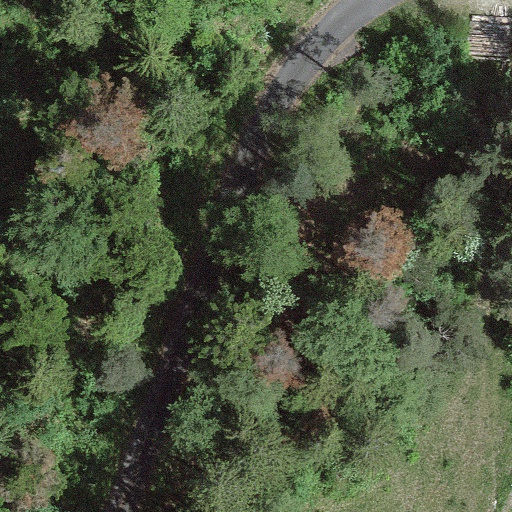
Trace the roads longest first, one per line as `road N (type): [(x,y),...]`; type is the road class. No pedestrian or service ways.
road 1 (track): [(383,0),(338,36),(276,119),(130,511)]
road 2 (track): [(501,0),(490,135),(492,291),(474,446),(504,511)]
